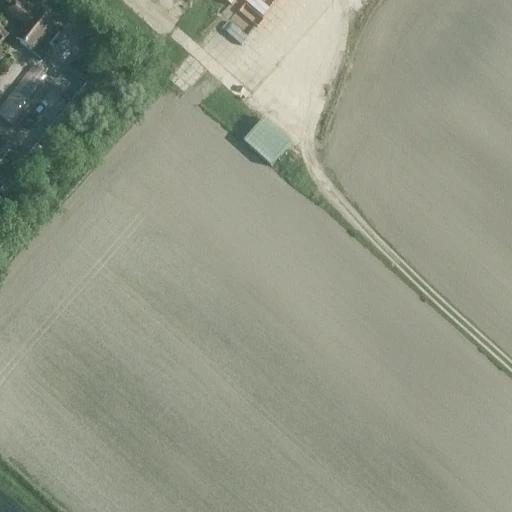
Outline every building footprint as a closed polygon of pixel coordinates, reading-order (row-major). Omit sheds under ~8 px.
[(18,40),(43,62),(52,51),(50,49),(62,35),(39,15),(18,40)] [(0,30),(0,48),(9,39),(0,30)] [(103,63),(114,50),(99,37),(88,49),(103,63)] [(116,110),(131,91),(98,63),(82,81),(116,110)] [(0,196),(16,211),(107,105),(85,87),(0,187),(0,196)] [(292,145),(265,121),(245,143),(272,167),(292,145)] [(0,176),(1,177),(23,152),(5,137),(0,142),(0,176)]
